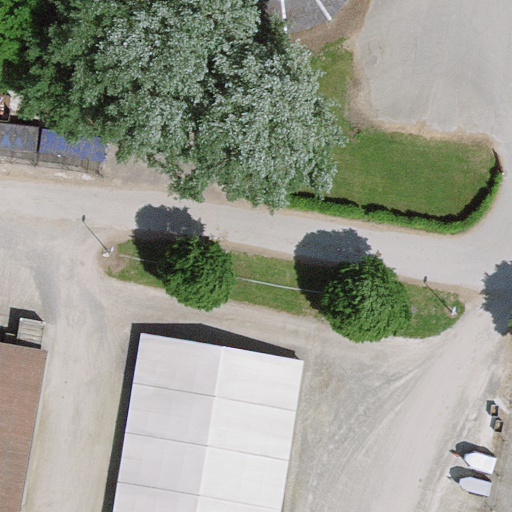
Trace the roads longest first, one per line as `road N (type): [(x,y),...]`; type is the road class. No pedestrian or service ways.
road 1 (unknown): [(101,199),(34,511)]
road 2 (unknown): [(511,200),(481,0)]
